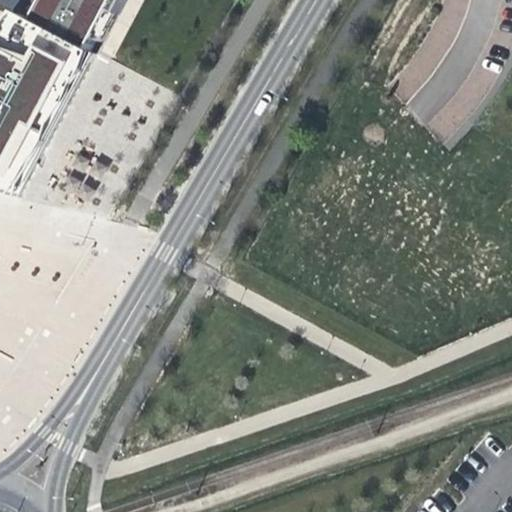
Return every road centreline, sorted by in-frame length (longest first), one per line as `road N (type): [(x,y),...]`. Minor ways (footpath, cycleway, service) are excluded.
road 1 (tertiary): [(87,369),(306,0)]
road 2 (tertiary): [(47,511),(87,369)]
road 3 (tertiary): [(87,369),(44,430),(0,472)]
